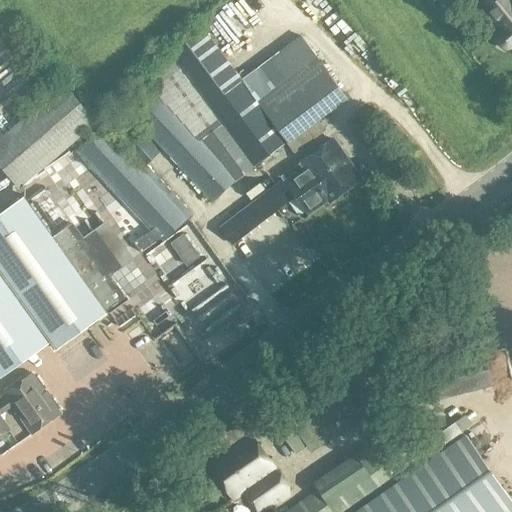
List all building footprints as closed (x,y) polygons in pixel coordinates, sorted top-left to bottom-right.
[(31,0),(17,0),(15,1),(25,19),(38,12),(31,0)] [(252,0),(237,0),(251,16),(260,9),(252,0)] [(501,37),(500,41),(500,46),(504,49),(510,49),(511,48),(511,0),(489,0),(485,4),(496,18),(494,19),(505,32),(501,37)] [(258,103),(241,81),(205,30),(143,79),(154,92),(130,116),(213,204),(235,184),(287,146),(264,115),(270,110),(262,100),(260,101),(258,103)] [(262,100),(321,59),(303,35),(244,79),(260,101),(262,100)] [(87,87),(103,89),(106,62),(90,60),(87,87)] [(0,172),(19,191),(96,121),(64,86),(0,144),(0,172)] [(144,171),(147,168),(160,156),(126,120),(111,136),(134,160),(144,171)] [(366,120),(353,131),(386,170),(399,158),(366,120)] [(193,216),(147,168),(144,171),(134,160),(111,136),(104,129),(100,133),(96,137),(93,140),(82,150),(79,153),(164,245),(189,222),(188,221),(193,216)] [(327,197),(330,202),(331,203),(361,181),(334,142),(303,163),(304,165),(305,165),(306,167),(308,170),(319,186),(320,188),(327,197)] [(283,179),(285,182),(296,199),(297,198),(309,216),(330,202),(327,197),(320,188),(319,186),(308,170),(306,167),(305,165),(304,165),(283,179)] [(296,199),(285,182),(221,230),(234,247),(255,230),(296,199)] [(0,382),(1,382),(0,380),(0,354),(39,327),(49,341),(45,344),(48,348),(51,345),(57,352),(58,351),(56,349),(104,314),(106,317),(107,316),(106,314),(104,312),(105,311),(125,297),(111,277),(134,261),(106,222),(89,234),(83,239),(73,224),(52,239),(51,238),(35,216),(24,200),(22,201),(24,204),(0,221),(0,382)] [(202,256),(185,233),(172,243),(189,266),(202,256)] [(295,245),(287,255),(276,246),(256,269),(279,290),(286,282),(281,277),(303,252),(295,245)] [(244,297),(254,293),(248,279),(238,283),(244,297)] [(428,402),(493,385),(485,353),(422,369),(428,402)] [(370,358),(331,384),(274,423),(296,456),(308,448),(312,454),(337,438),(337,439),(399,397),(370,358)] [(8,404),(13,411),(32,438),(63,415),(34,374),(3,396),(8,404)] [(8,404),(0,409),(0,440),(12,432),(2,419),(13,411),(8,404)] [(241,416),(206,438),(218,453),(230,444),(232,446),(251,432),(241,416)] [(389,440),(359,459),(381,492),(410,472),(430,457),(420,442),(414,447),(403,431),(389,440)] [(511,511),(511,499),(469,436),(358,511),(511,511)] [(252,437),(209,468),(233,501),(243,494),(255,511),(265,511),(289,496),(272,473),(276,470),(252,437)] [(352,511),(381,492),(359,459),(356,456),(314,485),(318,490),(332,511),(352,511)] [(332,511),(318,490),(287,511),(332,511)]
